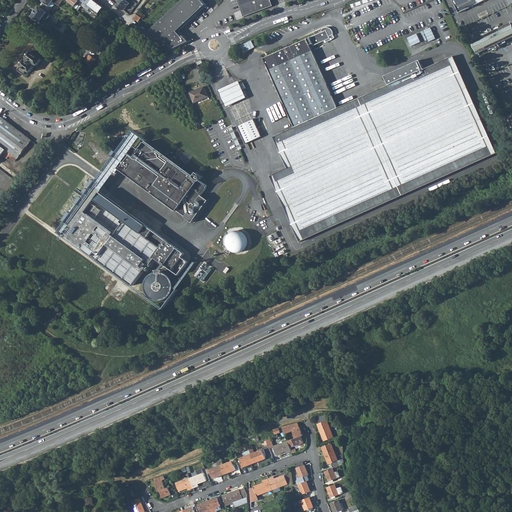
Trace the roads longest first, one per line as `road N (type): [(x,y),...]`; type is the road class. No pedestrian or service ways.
road 1 (primary): [(0,461),(511,233)]
road 2 (primary): [(511,220),(0,448)]
road 3 (tertiary): [(205,47),(69,121),(33,120),(0,97)]
road 4 (residential): [(158,509),(313,455)]
